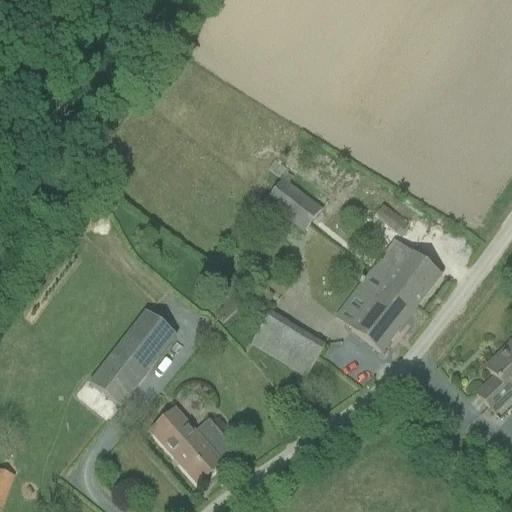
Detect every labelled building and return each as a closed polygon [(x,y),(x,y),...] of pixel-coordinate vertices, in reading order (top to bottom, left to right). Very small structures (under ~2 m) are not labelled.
[(263,205),(302,235),(320,211),(282,181),(263,205)] [(373,220),(399,240),(407,229),(382,209),(373,220)] [(393,275),(378,262),(351,296),(366,308),(347,331),(379,357),(415,310),(416,310),(417,309),(417,308),(439,280),(440,279),(409,255),(393,275)] [(144,315),(88,386),(119,411),(175,339),(144,315)] [(267,318),(250,345),(305,379),(322,352),(267,318)] [(511,396),(510,395),(511,393),(511,351),(502,362),(498,358),(485,371),(494,380),(475,397),(495,417),(511,400),(511,396)] [(198,488),(235,455),(206,422),(192,434),(172,412),(150,432),(198,488)] [(1,511),(14,479),(0,473),(0,511),(1,511)]
